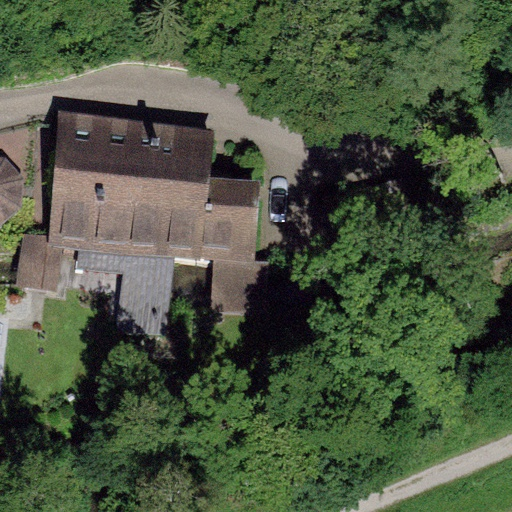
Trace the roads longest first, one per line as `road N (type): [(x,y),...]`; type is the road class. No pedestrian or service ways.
road 1 (residential): [(0,110),(88,101),(305,151),(444,167),(511,158)]
road 2 (track): [(511,444),(341,511)]
